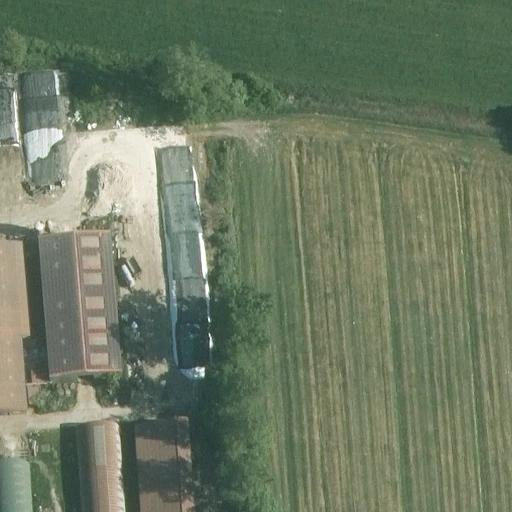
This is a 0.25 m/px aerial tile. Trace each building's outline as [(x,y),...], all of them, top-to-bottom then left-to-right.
[(74,71),(25,71),(25,95),(74,95),(74,71)] [(101,243),(0,250),(0,418),(27,417),(25,387),(112,381),(101,243)] [(78,428),(82,511),(122,511),(118,426),(78,428)] [(189,511),(184,426),(130,430),(136,511),(189,511)] [(31,511),(29,466),(0,467),(0,511),(31,511)]
